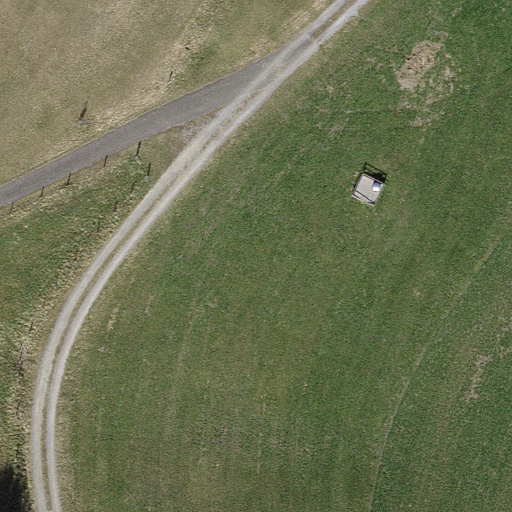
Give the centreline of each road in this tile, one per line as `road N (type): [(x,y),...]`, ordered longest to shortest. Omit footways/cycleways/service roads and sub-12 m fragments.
road 1 (track): [(55,511),(48,388),(77,297),(344,0)]
road 2 (track): [(0,195),(158,112),(276,71)]
